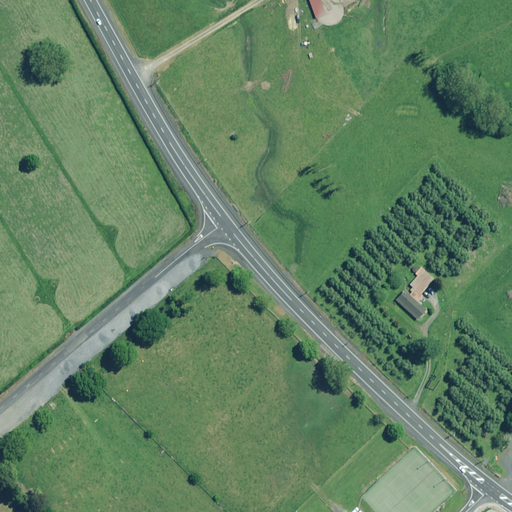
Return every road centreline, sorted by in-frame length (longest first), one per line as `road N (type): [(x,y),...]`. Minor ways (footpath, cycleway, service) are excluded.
road 1 (primary): [(224,220),(342,352),(490,487)]
road 2 (unclassified): [(0,409),(224,220)]
road 3 (primary): [(87,0),(224,220)]
